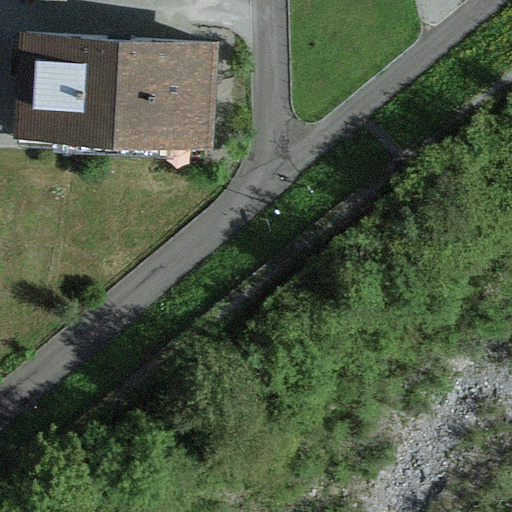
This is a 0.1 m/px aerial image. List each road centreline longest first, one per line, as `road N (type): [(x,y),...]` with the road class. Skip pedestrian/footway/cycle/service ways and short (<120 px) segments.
road 1 (residential): [(0,412),(269,186)]
road 2 (residential): [(269,186),(494,0)]
road 3 (residential): [(264,0),(269,186)]
